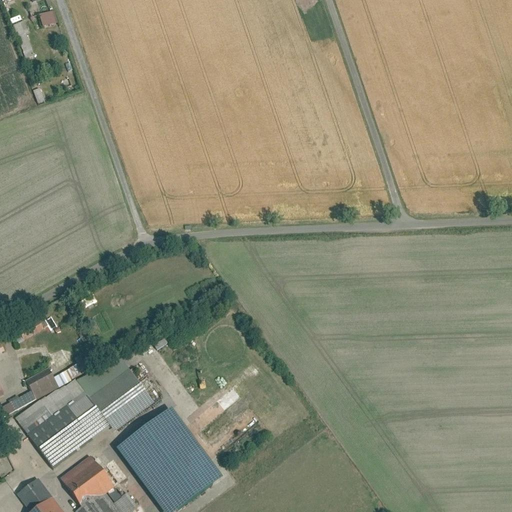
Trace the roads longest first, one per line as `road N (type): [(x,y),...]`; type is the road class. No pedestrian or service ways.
road 1 (unclassified): [(400,224),(139,239)]
road 2 (unclassified): [(139,239),(58,0)]
road 3 (unclassified): [(400,224),(324,0)]
road 4 (unclassified): [(139,239),(0,312)]
